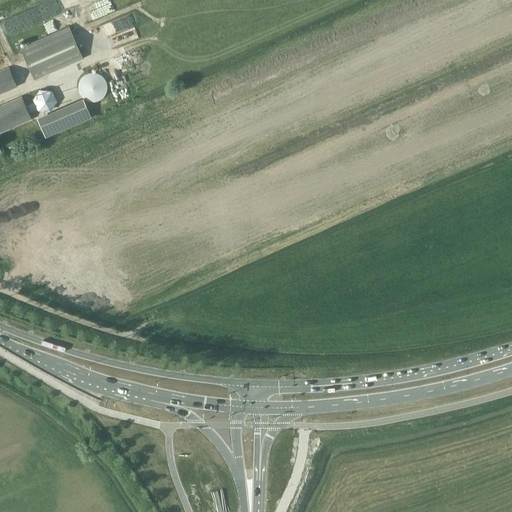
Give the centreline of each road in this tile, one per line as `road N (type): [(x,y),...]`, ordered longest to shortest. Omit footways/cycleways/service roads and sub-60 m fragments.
road 1 (primary): [(511,346),(362,383),(251,385)]
road 2 (primary): [(251,385),(142,372),(0,327)]
road 3 (primary): [(298,409),(430,394),(511,372)]
road 4 (primary): [(0,339),(96,383),(155,396)]
